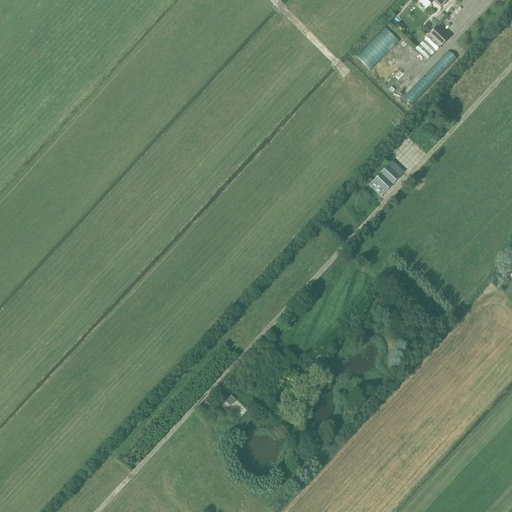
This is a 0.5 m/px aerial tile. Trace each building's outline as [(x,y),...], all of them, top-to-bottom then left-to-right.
[(441,13),(435,19),(438,22),(444,16),(441,13)] [(357,56),(370,69),(399,40),(386,27),(357,56)] [(440,47),(447,39),(436,28),(429,35),(440,47)] [(429,35),(415,50),(426,61),(440,47),(429,35)] [(449,50),(405,96),(413,103),(457,57),(449,50)] [(365,183),(381,198),(404,174),(392,162),(373,182),(369,178),(365,183)] [(231,394),(223,403),(240,418),(248,409),(231,394)]
